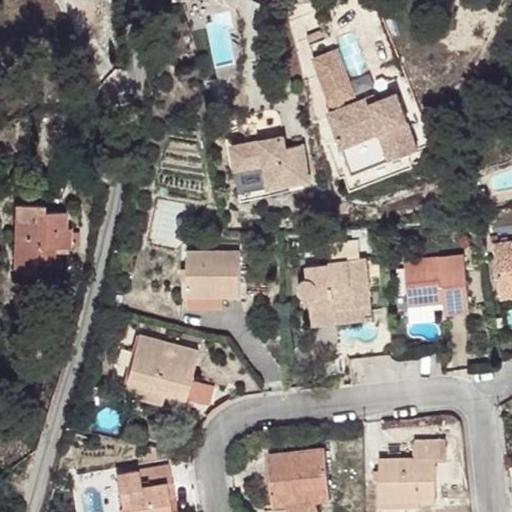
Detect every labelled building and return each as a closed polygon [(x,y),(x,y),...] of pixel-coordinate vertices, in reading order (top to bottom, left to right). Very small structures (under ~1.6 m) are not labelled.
[(307,36),(310,44),(327,37),(324,30),(307,36)] [(332,103),(333,103),(345,98),(355,94),(333,35),(327,37),(310,44),(332,103)] [(214,67),(217,80),(236,76),(234,63),(214,67)] [(330,111),(353,173),(419,148),(397,92),(377,100),(369,103),(367,97),(347,105),(336,109),(330,111)] [(377,100),(374,95),(367,97),(369,103),(377,100)] [(347,105),(345,98),(333,103),(336,109),(347,105)] [(232,145),(236,169),(265,163),(269,188),(309,181),(304,146),(286,149),(284,136),(232,145)] [(236,169),(241,200),(270,195),(269,188),(265,163),(236,169)] [(455,183),(459,193),(471,189),(466,179),(455,183)] [(336,199),(342,220),(358,205),(336,199)] [(16,204),(14,266),(37,267),(37,262),(55,263),(55,247),(71,247),(71,227),(66,227),(66,212),(44,211),(44,204),(16,204)] [(511,241),(493,244),(501,297),(511,295),(511,241)] [(410,256),(409,250),(389,253),(390,259),(410,256)] [(187,280),(187,296),(224,297),(240,297),(240,251),(187,251),(187,267),(187,280)] [(403,262),(408,305),(444,301),(445,313),(470,310),(464,255),(403,262)] [(309,297),(312,326),(374,319),(367,256),(330,260),(330,262),(305,265),(307,277),(303,278),(300,280),(298,283),(298,287),(299,292),(301,295),(304,297),(309,297)] [(224,306),(224,297),(187,296),(187,306),(224,306)] [(139,334),(125,383),(165,394),(186,399),(199,350),(139,334)] [(92,404),(97,386),(87,383),(82,401),(92,404)] [(125,383),(122,393),(162,403),(165,394),(125,383)] [(379,459),(379,500),(420,500),(437,500),(436,461),(446,461),(446,440),(414,441),(414,458),(379,459)] [(267,454),(273,504),(287,503),(317,499),(331,498),(326,448),(267,454)] [(116,473),(122,506),(130,505),(131,511),(170,511),(166,483),(172,481),(169,465),(116,473)] [(122,506),(122,511),(177,511),(172,481),(166,483),(170,511),(131,511),(130,505),(122,506)] [(289,511),(319,508),(317,499),(287,503),(287,511),(289,511)]
